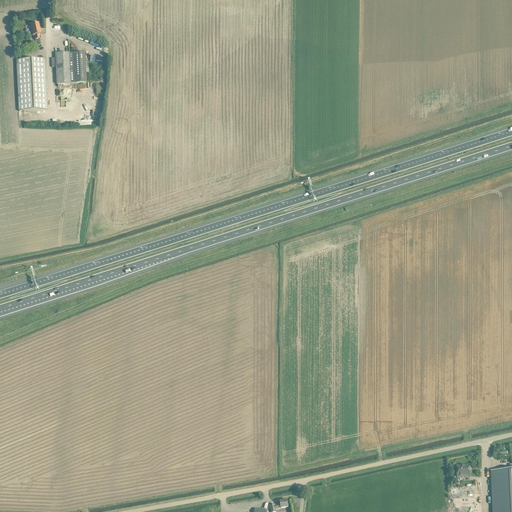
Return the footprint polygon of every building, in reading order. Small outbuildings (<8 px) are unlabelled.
[(32,36),(34,36),(36,46),(41,45),(39,35),(41,35),(38,23),(30,25),(32,36)] [(52,68),(56,67),(57,84),(87,83),(86,69),(88,69),(88,61),(85,61),(85,52),(55,54),(55,58),(51,59),(52,68)] [(17,60),(19,111),(47,110),(44,59),(17,60)] [(511,511),(511,465),(511,471),(492,472),(493,511),(511,511)] [(465,474),(465,476),(470,476),(470,466),(457,466),(457,474),(465,474)] [(477,511),(476,488),(451,489),(452,511),(477,511)] [(270,506),(271,511),(275,511),(276,511),(276,510),(288,508),(287,500),(280,501),(281,505),(275,506),(275,505),(270,506)]
